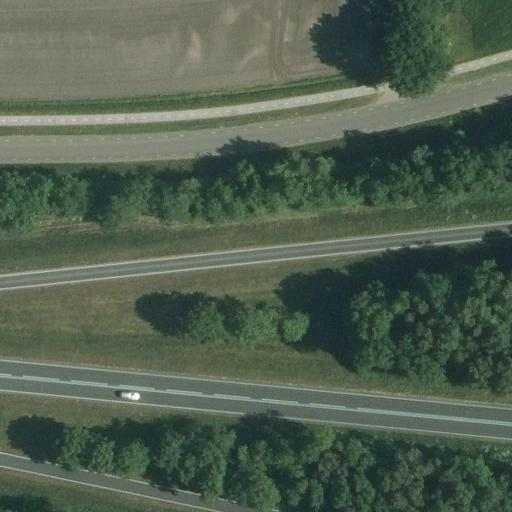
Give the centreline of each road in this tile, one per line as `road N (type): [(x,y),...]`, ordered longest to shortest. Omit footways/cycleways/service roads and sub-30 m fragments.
road 1 (tertiary): [(511,87),(295,134),(0,148)]
road 2 (trunk): [(511,231),(0,284)]
road 3 (trunk): [(511,426),(0,377)]
road 4 (trunk): [(0,461),(242,511)]
